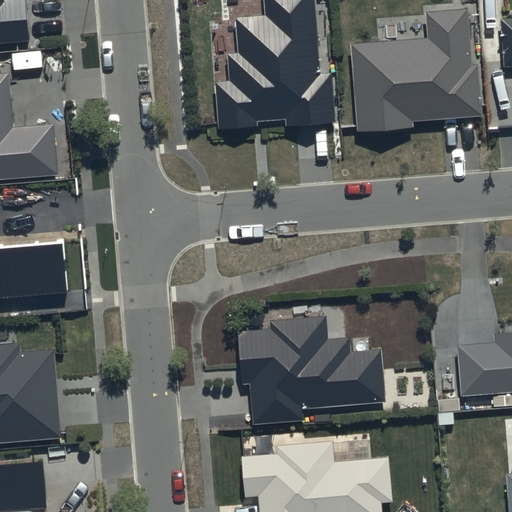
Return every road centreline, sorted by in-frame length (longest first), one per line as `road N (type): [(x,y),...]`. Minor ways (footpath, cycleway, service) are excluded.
road 1 (residential): [(511,193),(137,221)]
road 2 (residential): [(137,221),(161,511)]
road 3 (residential): [(118,0),(137,221)]
